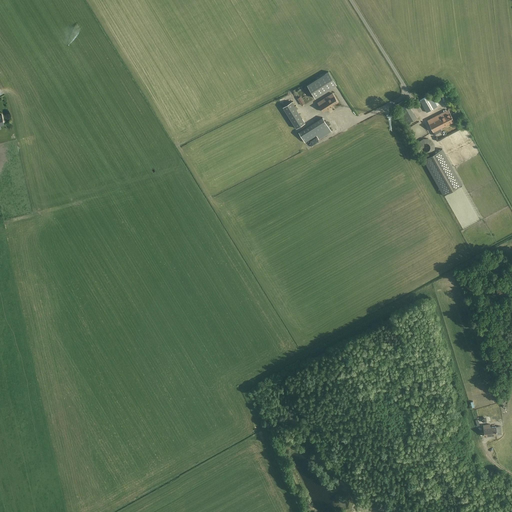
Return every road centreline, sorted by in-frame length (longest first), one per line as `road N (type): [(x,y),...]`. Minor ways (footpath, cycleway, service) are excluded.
road 1 (track): [(301,511),(245,388),(424,290),(432,293),(478,447),(499,467)]
road 2 (unclassified): [(394,101),(406,94),(351,0)]
